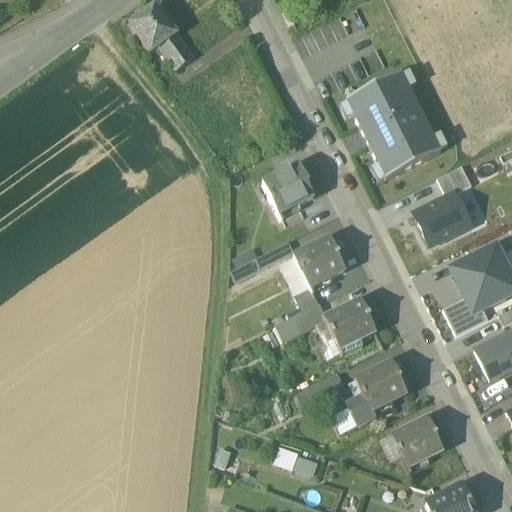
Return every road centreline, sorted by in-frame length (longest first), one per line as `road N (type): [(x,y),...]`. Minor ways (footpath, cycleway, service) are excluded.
road 1 (residential): [(249,0),(505,511)]
road 2 (track): [(94,20),(228,195),(193,511)]
